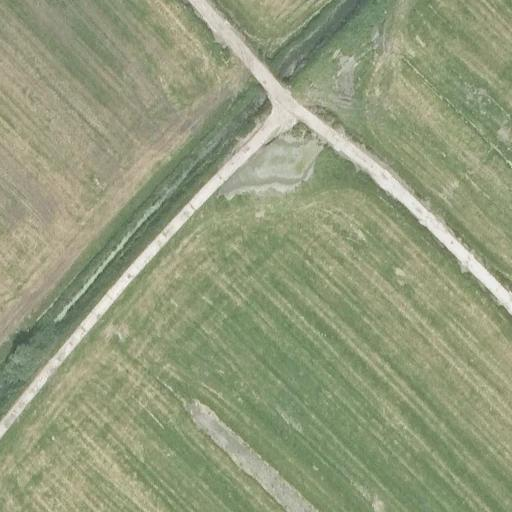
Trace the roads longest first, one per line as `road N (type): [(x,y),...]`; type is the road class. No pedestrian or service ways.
road 1 (track): [(511,305),(384,177),(290,106),(194,0)]
road 2 (track): [(290,106),(188,210),(0,430)]
